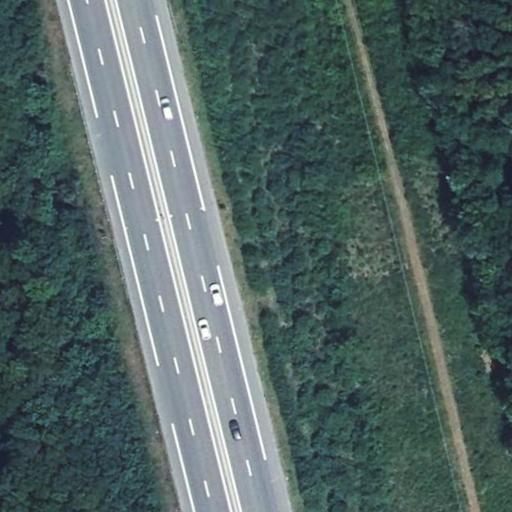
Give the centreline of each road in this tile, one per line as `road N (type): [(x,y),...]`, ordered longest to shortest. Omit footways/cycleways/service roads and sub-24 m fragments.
road 1 (motorway): [(86,0),(214,511)]
road 2 (motorway): [(261,511),(134,0)]
